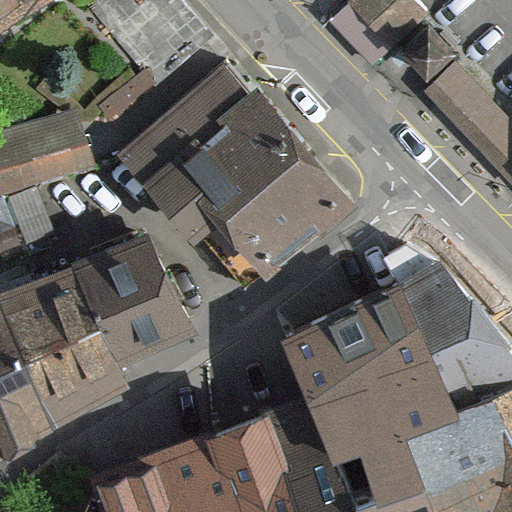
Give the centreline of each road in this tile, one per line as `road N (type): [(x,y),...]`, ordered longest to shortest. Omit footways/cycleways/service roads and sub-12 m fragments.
road 1 (residential): [(7,511),(17,470),(93,401),(464,226)]
road 2 (tertiary): [(277,0),(464,226)]
